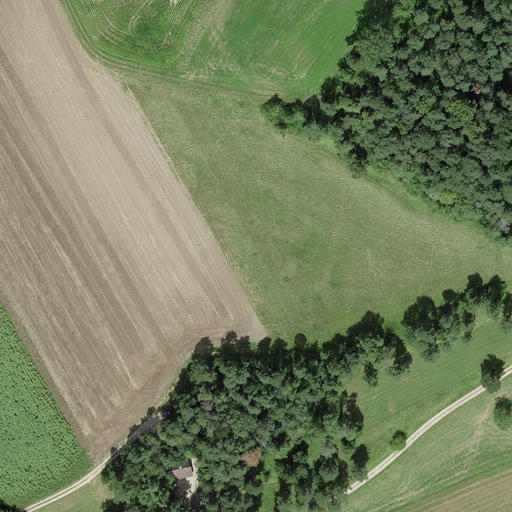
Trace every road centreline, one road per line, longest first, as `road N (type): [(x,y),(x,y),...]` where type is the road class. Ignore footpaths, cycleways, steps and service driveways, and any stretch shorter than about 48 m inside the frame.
road 1 (track): [(365,334),(233,348),(205,362),(85,479),(24,511)]
road 2 (track): [(61,0),(102,60),(288,101)]
road 3 (track): [(315,511),(439,413),(511,368)]
